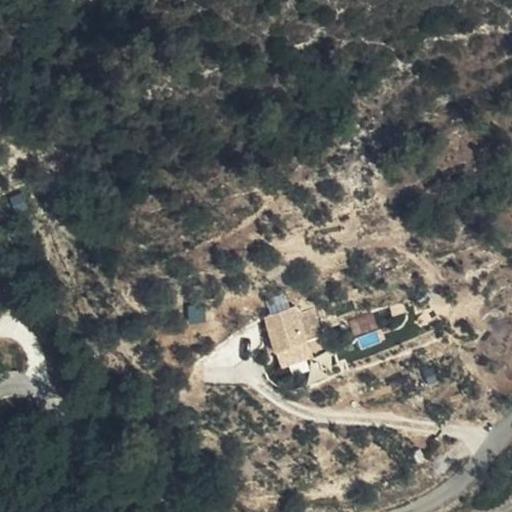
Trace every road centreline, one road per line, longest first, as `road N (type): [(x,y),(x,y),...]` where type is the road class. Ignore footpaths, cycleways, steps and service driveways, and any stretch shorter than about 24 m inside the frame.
road 1 (unclassified): [(226,511),(143,468),(0,442)]
road 2 (unclassified): [(511,434),(433,499),(397,511)]
